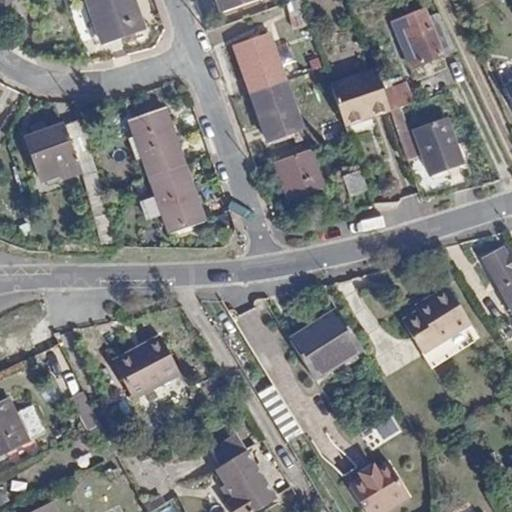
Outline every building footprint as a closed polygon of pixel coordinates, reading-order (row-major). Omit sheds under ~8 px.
[(135,0),(87,0),(103,45),(146,31),(135,0)] [(217,0),(223,14),(261,0),(217,0)] [(411,70),(458,52),(441,15),(430,19),(426,10),(394,23),(411,70)] [(235,48),(251,95),(287,82),(271,35),(235,48)] [(330,84),(347,129),(392,112),(376,67),(330,84)] [(287,82),(251,95),(268,142),(304,129),(287,82)] [(86,107),(73,106),(78,120),(89,116),(86,107)] [(150,178),(186,165),(167,108),(131,121),(150,178)] [(89,116),(78,120),(86,140),(97,136),(89,116)] [(86,140),(78,120),(26,138),(41,180),(59,174),(62,180),(83,172),(85,179),(88,177),(98,172),(86,140)] [(450,121),(414,133),(429,176),(465,164),(450,121)] [(312,150),(276,163),(290,202),(326,189),(312,150)] [(206,222),(186,165),(150,178),(170,235),(206,222)] [(345,178),(351,197),(369,190),(362,171),(345,178)] [(106,243),(118,243),(104,195),(98,172),(88,177),(106,243)] [(156,198),(143,204),(150,223),(164,218),(156,198)] [(511,254),(508,256),(505,250),(487,260),(504,290),(511,285),(511,254)] [(439,313),(412,330),(432,362),(478,332),(455,295),(436,308),(439,313)] [(260,309),(244,315),(261,364),(277,359),(260,309)] [(365,350),(340,311),(291,341),(316,381),(365,350)] [(217,327),(201,335),(215,362),(231,354),(217,327)] [(162,333),(115,359),(135,396),(182,370),(162,333)] [(42,354),(59,390),(77,381),(59,345),(42,354)] [(0,406),(12,400),(11,398),(0,403),(0,406)] [(0,442),(26,429),(12,400),(0,406),(0,442)] [(106,462),(118,457),(101,424),(90,429),(106,462)] [(0,457),(32,442),(26,429),(0,442),(0,457)] [(237,437),(211,453),(220,469),(215,472),(222,485),(214,490),(226,511),(267,486),(237,437)] [(362,477),(348,486),(363,511),(382,511),(408,496),(388,462),(377,469),(374,464),(360,473),(362,477)]
